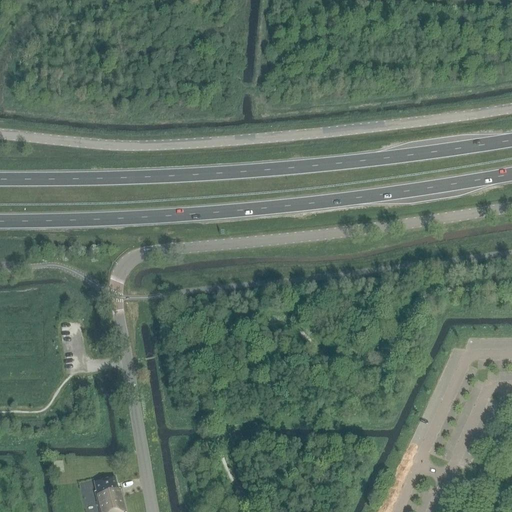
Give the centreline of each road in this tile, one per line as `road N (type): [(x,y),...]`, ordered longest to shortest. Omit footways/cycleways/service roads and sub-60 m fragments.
road 1 (tertiary): [(152,511),(116,297),(130,261),(511,207)]
road 2 (trunk): [(0,221),(297,205),(511,175)]
road 3 (tertiary): [(0,133),(127,146),(511,110)]
road 4 (trunk): [(511,141),(291,169),(0,179)]
